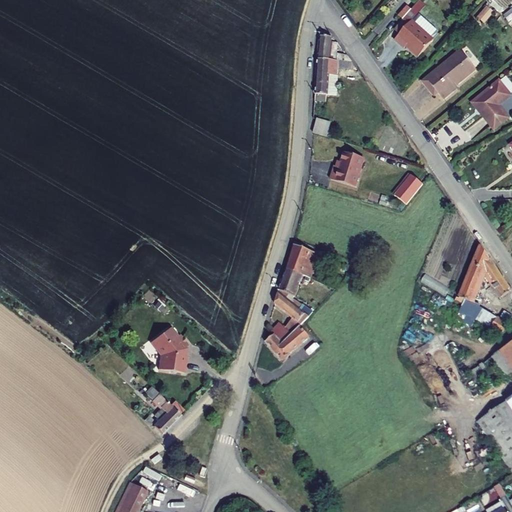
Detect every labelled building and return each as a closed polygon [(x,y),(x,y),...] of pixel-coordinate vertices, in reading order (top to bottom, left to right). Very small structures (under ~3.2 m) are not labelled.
[(493,0),(490,5),(495,9),(501,0),(493,0)] [(424,5),(421,9),(427,14),(430,10),(424,5)] [(476,17),(484,24),(494,13),(487,6),(476,17)] [(421,9),(415,16),(420,21),(427,14),(421,9)] [(409,23),(399,34),(405,39),(414,28),(409,23)] [(405,39),(400,45),(408,52),(411,49),(415,53),(415,54),(423,61),(438,45),(416,26),(414,28),(405,39)] [(323,43),(323,66),(342,66),(353,67),(350,61),(341,61),(342,50),(335,49),(335,44),(323,43)] [(465,55),(427,87),(439,101),(442,98),(448,105),(459,96),(457,94),(482,74),(465,55)] [(332,100),(333,100),(334,80),(342,80),(342,74),(342,66),(323,66),(322,100),(332,100)] [(334,80),(333,100),(341,100),(342,80),(334,80)] [(511,95),(505,87),(478,108),(499,134),(511,124),(511,120),(505,111),(511,105),(511,95)] [(334,144),(337,131),(323,127),(320,141),(334,144)] [(367,164),(346,158),(342,174),(337,172),(334,186),(359,193),(367,164)] [(482,249),(475,267),(483,271),(489,258),(482,249)] [(307,281),(312,286),(318,274),(319,275),(324,263),(295,251),(290,266),(307,281)] [(464,307),(461,314),(505,338),(511,325),(482,312),(483,308),(475,304),(486,276),(503,300),(511,293),(511,291),(489,258),(483,271),(475,267),(460,305),(464,307)] [(290,266),(282,293),(300,315),(302,312),(296,303),(307,281),(290,266)] [(289,337),(294,333),(307,324),(306,322),(300,315),(282,293),(279,303),(297,326),(287,333),(282,327),(277,331),(279,333),(284,340),(289,337)] [(162,324),(142,339),(148,347),(149,345),(154,352),(153,368),(176,370),(178,352),(176,352),(176,346),(180,343),(173,333),(170,335),(162,324)] [(284,340),(279,333),(269,340),(282,360),(292,353),(298,349),(289,337),(284,340)] [(294,333),(289,337),(298,349),(303,345),(294,333)] [(157,400),(149,408),(155,415),(151,419),(160,427),(179,408),(145,376),(139,383),(157,400)] [(511,379),(473,407),(511,463),(511,379)] [(132,511),(144,490),(126,481),(111,511),(132,511)] [(487,511),(511,511),(511,504),(511,503),(507,496),(501,499),(502,501),(486,510),(487,511)]
